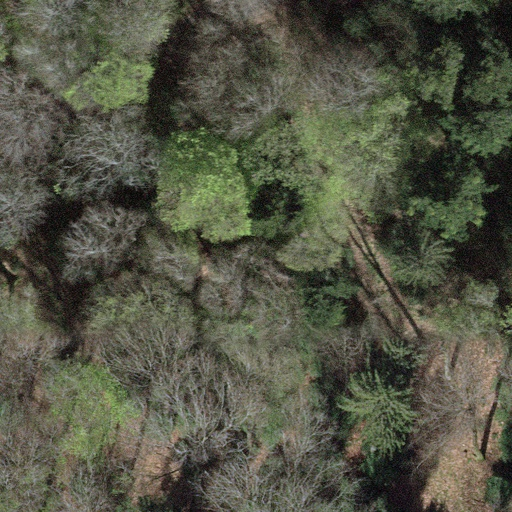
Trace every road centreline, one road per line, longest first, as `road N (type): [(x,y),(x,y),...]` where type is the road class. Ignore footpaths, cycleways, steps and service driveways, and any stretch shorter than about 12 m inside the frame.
road 1 (track): [(407,501),(311,159),(294,0)]
road 2 (track): [(0,118),(233,0)]
